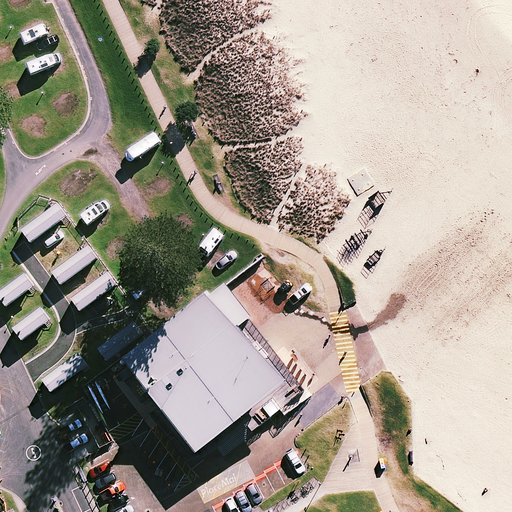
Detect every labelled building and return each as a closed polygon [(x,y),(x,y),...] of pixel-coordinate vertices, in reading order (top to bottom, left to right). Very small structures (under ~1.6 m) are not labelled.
[(39,10),(33,0),(13,0),(11,1),(20,20),(39,10)] [(67,213),(58,201),(22,228),(31,241),(67,213)] [(58,255),(77,239),(69,230),(50,245),(58,255)] [(98,254),(89,242),(52,270),(62,282),(98,254)] [(117,283),(108,270),(72,298),(81,310),(117,283)] [(35,284),(25,272),(0,290),(0,295),(7,305),(35,284)] [(253,318),(228,284),(127,360),(199,455),(289,387),(243,326),(253,318)] [(16,316),(36,303),(30,294),(10,307),(16,316)] [(51,318),(42,305),(14,326),(23,338),(51,318)] [(145,333),(136,320),(99,348),(108,360),(145,333)] [(52,335),(46,325),(26,337),(32,347),(52,335)] [(88,364),(79,352),(42,379),(52,391),(88,364)] [(114,405),(100,379),(90,385),(103,410),(114,405)]
